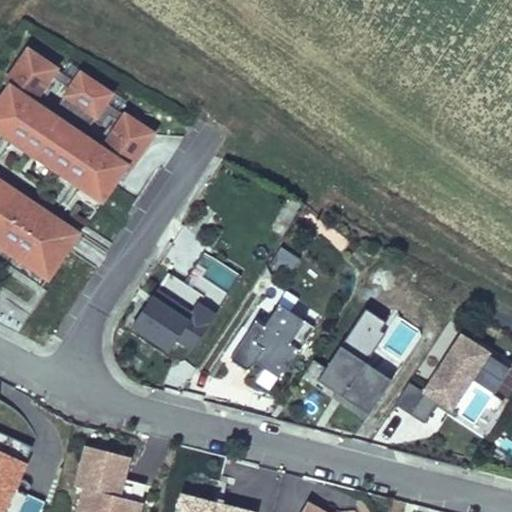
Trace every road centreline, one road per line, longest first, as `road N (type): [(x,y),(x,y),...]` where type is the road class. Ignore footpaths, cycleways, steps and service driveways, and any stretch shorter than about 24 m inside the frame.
road 1 (residential): [(81,379),(137,409),(511,504)]
road 2 (residential): [(214,131),(89,324),(81,379)]
